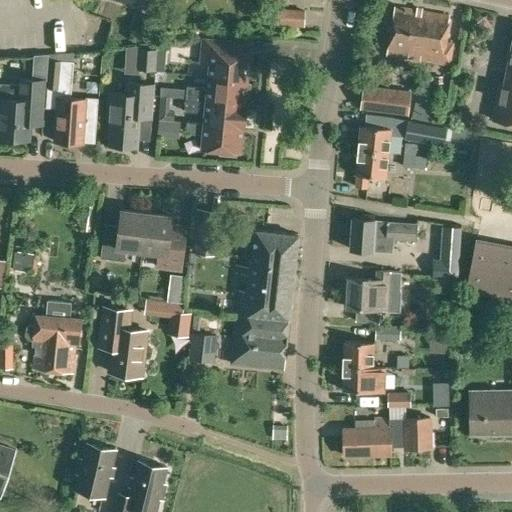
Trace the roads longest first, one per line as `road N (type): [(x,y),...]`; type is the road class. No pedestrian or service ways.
road 1 (residential): [(316,193),(0,165)]
road 2 (residential): [(310,486),(303,379),(316,193)]
road 3 (residential): [(200,434),(0,385)]
road 4 (residential): [(310,486),(511,481)]
road 5 (residential): [(316,193),(344,0)]
